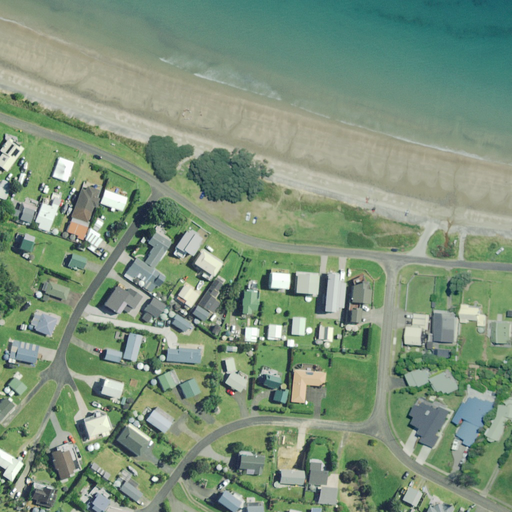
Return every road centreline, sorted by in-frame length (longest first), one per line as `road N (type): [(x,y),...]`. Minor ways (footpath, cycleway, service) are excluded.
road 1 (residential): [(383,428),(237,425),(193,454),(152,511)]
road 2 (tertiary): [(162,186),(253,242),(394,259)]
road 3 (residential): [(162,186),(77,316),(58,370)]
road 4 (tertiary): [(0,117),(96,151),(162,186)]
road 5 (residential): [(394,259),(383,428)]
road 6 (residential): [(383,428),(406,459),(503,511)]
